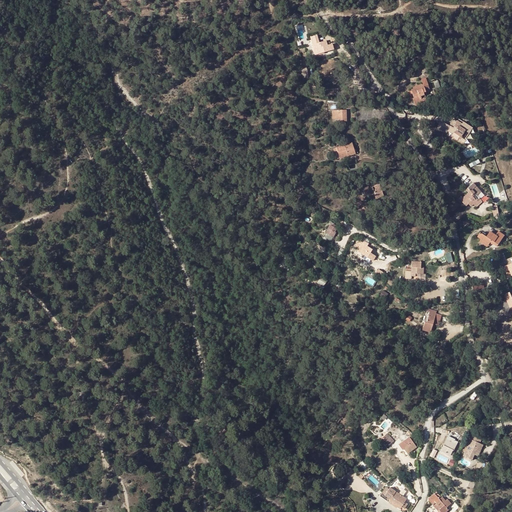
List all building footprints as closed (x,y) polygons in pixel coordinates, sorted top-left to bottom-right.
[(319,43),(317,36),(310,38),(315,56),(333,50),(332,45),(328,46),(326,41),(319,43)] [(416,108),(427,104),(425,98),(421,99),(420,97),(424,96),(423,94),(426,93),(426,92),(430,90),(428,86),(425,87),(411,91),(414,99),(413,99),(416,108)] [(338,119),(338,122),(345,122),(345,111),(332,111),(332,119),(338,119)] [(448,136),(454,138),(456,134),(462,136),(468,123),(460,120),(458,123),(453,121),(450,127),(451,128),(449,133),(448,136)] [(351,143),(336,148),(339,159),(347,156),(347,157),(355,154),(351,143)] [(379,184),(368,188),(367,186),(358,189),(359,193),(363,192),(365,195),(368,194),(369,197),(375,195),(376,199),(384,196),(379,184)] [(462,198),(468,205),(471,207),(473,205),(480,199),(477,195),(472,190),(476,186),(473,184),(467,189),(469,190),(467,192),(467,193),(462,198)] [(498,197),(505,195),(502,185),(498,186),(499,189),(497,190),(498,191),(497,192),(498,197)] [(472,190),(477,195),(480,192),(476,186),(472,190)] [(466,207),(468,205),(462,198),(460,200),(466,207)] [(335,232),(337,230),(334,228),(331,225),(326,233),(329,235),(334,237),(336,233),(335,232)] [(477,238),(481,240),(489,246),(490,243),(497,247),(505,236),(499,231),(496,235),(491,232),(487,237),(481,233),(477,238)] [(364,242),(361,246),(358,252),(367,258),(372,250),(367,246),(368,244),(364,242)] [(415,277),(415,274),(417,274),(424,274),(424,268),(421,268),(421,262),(411,262),(411,269),(411,272),(406,271),(405,271),(405,279),(411,279),(411,276),(415,277)] [(324,286),(327,282),(321,278),(318,282),(324,286)] [(431,333),(433,324),(436,314),(435,313),(435,311),(429,309),(428,312),(429,313),(427,323),(425,322),(423,330),(431,333)] [(436,314),(433,324),(439,326),(442,315),(436,314)] [(393,442),(387,435),(378,442),(380,445),(384,441),(389,446),(393,442)] [(399,445),(402,450),(404,450),(407,454),(416,447),(409,438),(399,445)] [(454,451),(458,443),(452,440),(451,441),(446,439),(441,451),(451,456),(453,450),(454,451)] [(477,443),(470,440),(467,446),(462,456),(472,460),(474,455),(478,457),(480,452),(483,445),(477,443)] [(405,488),(399,481),(395,485),(401,491),(405,488)] [(446,511),(449,510),(447,508),(451,504),(448,499),(445,501),(442,497),(441,498),(436,492),(428,499),(432,504),(434,502),(441,509),(439,510),(440,511),(446,511)] [(402,506),(405,508),(408,505),(404,502),(406,499),(401,496),(396,493),(391,500),(401,507),(402,506)] [(401,507),(391,500),(389,502),(400,509),(401,507)] [(432,504),(438,511),(440,511),(439,510),(441,509),(434,502),(432,504)]
